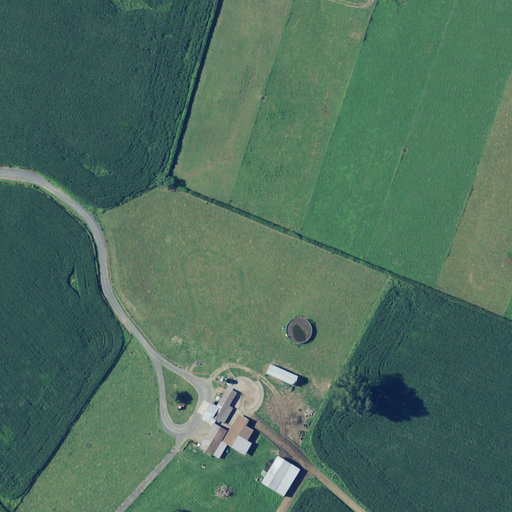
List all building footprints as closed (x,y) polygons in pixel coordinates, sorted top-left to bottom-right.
[(289,339),(290,340),(291,341),(292,342),(294,343),(296,344),(298,344),(301,344),(303,343),(305,343),(307,341),(308,340),(310,338),(311,336),(312,334),(312,332),(312,329),(311,327),(311,325),(309,323),(308,322),(306,320),(304,319),(302,318),(300,318),(297,318),(295,319),(293,320),(291,321),(290,322),(288,324),(287,326),(286,328),(286,330),(286,333),(287,335),(288,337),(289,339)] [(299,377),(271,365),(267,374),(295,386),(299,377)] [(211,403),(202,418),(213,425),(215,421),(222,426),(233,407),(230,406),(238,391),(229,386),(217,407),(211,403)] [(249,421),(238,415),(228,432),(214,424),(200,447),(220,459),(228,445),(245,455),(252,444),(248,441),(254,431),(246,426),(249,421)] [(300,470),(278,457),(262,484),(284,497),(300,470)]
